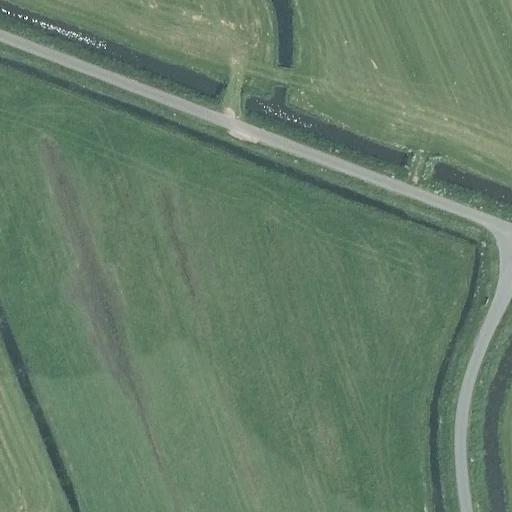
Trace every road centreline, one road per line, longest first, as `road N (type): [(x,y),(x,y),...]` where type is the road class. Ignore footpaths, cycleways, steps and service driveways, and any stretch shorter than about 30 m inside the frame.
road 1 (unclassified): [(511,232),(0,35)]
road 2 (unclassified): [(460,511),(463,395),(511,265)]
